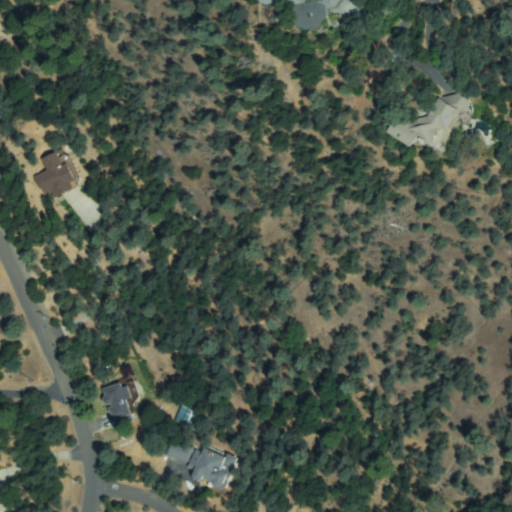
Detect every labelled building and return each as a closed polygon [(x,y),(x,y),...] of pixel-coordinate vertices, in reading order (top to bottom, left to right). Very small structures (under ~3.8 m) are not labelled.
[(339,0),(332,8),(324,8),(324,17),(320,23),(317,26),(310,28),(305,27),(301,25),(297,19),(296,12),(297,8),(300,4),(262,2),(262,0),(339,0)] [(462,94),(472,108),(424,145),(418,137),(407,146),(393,128),(408,117),(413,125),(454,94),(456,98),(462,94)] [(50,167),(45,161),(59,150),(83,179),(60,198),(52,188),(46,193),(35,180),(50,167)] [(117,427),(106,392),(129,385),(134,399),(127,401),(134,421),(117,427)] [(176,421),(182,408),(202,417),(196,430),(176,421)] [(187,462),(167,455),(171,442),(192,449),(187,462)] [(198,467),(192,465),(198,448),(235,461),(226,488),(195,478),(198,467)]
